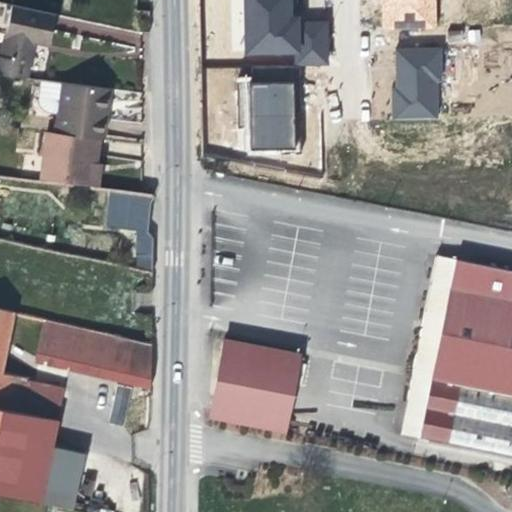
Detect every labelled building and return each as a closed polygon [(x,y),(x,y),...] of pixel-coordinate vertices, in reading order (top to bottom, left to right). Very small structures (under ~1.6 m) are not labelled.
[(293,0),(243,0),(243,56),(294,56),(293,64),(329,65),(329,19),(294,19),(293,0)] [(380,0),(381,29),(440,27),(438,0),(380,0)] [(48,45),(54,14),(11,4),(10,4),(0,53),(0,73),(26,77),(28,64),(24,63),(28,41),(38,43),(48,45)] [(442,83),(441,48),(395,49),(396,88),(392,88),(392,121),(439,120),(438,83),(442,83)] [(107,104),(109,88),(61,82),(37,79),(35,86),(38,88),(37,98),(45,106),(57,108),(54,132),(98,137),(103,138),(107,104)] [(242,152),(295,150),(293,79),(239,81),(242,152)] [(95,163),(98,137),(54,132),(46,131),(39,179),(91,186),(95,163)] [(99,172),(100,163),(97,164),(95,163),(91,186),(97,187),(99,172)] [(150,197),(109,190),(108,226),(135,231),(131,270),(149,276),(150,247),(150,233),(150,197)] [(511,270),(437,255),(434,265),(452,269),(436,342),(419,338),(405,401),(424,405),(429,381),(511,397),(511,270)] [(436,342),(452,269),(434,265),(425,308),(419,338),(436,342)] [(0,376),(7,378),(5,387),(20,390),(18,398),(0,394),(0,406),(55,419),(62,387),(30,380),(34,362),(45,319),(0,308),(0,376)] [(107,370),(115,336),(45,319),(34,362),(149,389),(149,379),(107,370)] [(150,344),(115,336),(107,370),(149,379),(150,344)] [(291,390),(267,385),(274,350),(222,340),(209,417),(283,431),(291,390)] [(291,390),(297,354),(274,350),(267,385),(291,390)] [(7,378),(0,376),(0,394),(18,398),(20,390),(5,387),(7,378)] [(511,456),(511,397),(429,381),(424,405),(417,437),(511,456)] [(417,437),(424,405),(405,401),(398,434),(417,437)] [(0,493),(35,501),(48,446),(55,419),(0,406),(0,493)] [(70,509),(82,454),(48,446),(35,501),(70,509)]
